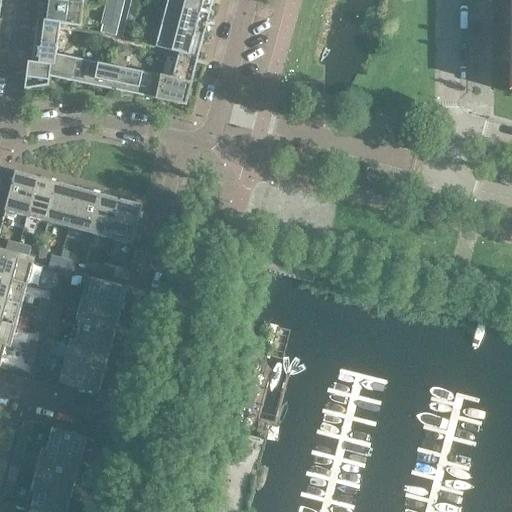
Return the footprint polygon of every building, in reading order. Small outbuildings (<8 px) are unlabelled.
[(80,27),(83,4),(50,0),(39,0),(37,20),(60,23),(60,24),(80,27)] [(121,12),(124,0),(116,0),(114,10),(121,12)] [(134,18),(138,1),(133,0),(130,0),(127,16),(134,18)] [(209,15),(212,0),(167,0),(167,4),(209,15)] [(203,36),(209,15),(167,4),(161,25),(203,36)] [(117,29),(121,12),(114,10),(110,27),(117,29)] [(130,34),(134,18),(127,16),(123,32),(130,34)] [(54,65),(56,54),(60,24),(60,23),(37,20),(31,62),(54,65)] [(115,36),(117,29),(110,27),(102,25),(100,32),(115,36)] [(191,84),(196,64),(203,36),(161,25),(155,47),(178,53),(177,59),(171,79),(162,77),(157,100),(185,105),(191,85),(190,84),(191,84)] [(115,91),(124,49),(116,47),(112,66),(78,59),(73,82),(115,91)] [(162,77),(150,74),(128,70),(132,51),(124,49),(115,91),(157,100),(162,77)] [(73,82),(78,59),(56,54),(54,65),(31,62),(31,63),(28,62),(24,90),(48,86),(49,77),(73,82)] [(26,218),(37,178),(15,172),(4,212),(26,218)] [(47,223),(57,184),(37,178),(26,218),(47,223)] [(68,229),(78,189),(57,184),(47,223),(68,229)] [(89,234),(99,195),(78,189),(68,229),(89,234)] [(110,240),(120,200),(99,195),(89,234),(110,240)] [(110,240),(131,246),(133,241),(138,242),(141,231),(136,230),(142,206),(120,200),(110,240)] [(5,249),(17,252),(19,244),(7,241),(5,249)] [(17,252),(28,255),(30,248),(19,244),(17,252)] [(0,277),(26,285),(32,263),(0,254),(0,277)] [(49,264),(60,267),(62,259),(51,256),(49,264)] [(60,267),(72,270),(74,262),(62,259),(60,267)] [(47,272),(58,275),(60,267),(49,264),(47,272)] [(89,271),(100,274),(102,267),(91,264),(89,271)] [(58,275),(70,278),(72,270),(60,267),(58,275)] [(100,274),(112,277),(114,270),(102,267),(100,274)] [(0,300),(21,306),(26,285),(0,277),(0,300)] [(120,310),(126,288),(87,277),(81,299),(120,310)] [(45,312),(48,301),(41,299),(37,310),(45,312)] [(80,321),(115,331),(120,310),(81,299),(75,320),(80,321)] [(0,322),(15,327),(21,306),(0,300),(0,322)] [(59,316),(62,304),(54,302),(51,314),(59,316)] [(42,324),(45,312),(37,310),(34,322),(42,324)] [(56,327),(59,316),(51,314),(48,325),(56,327)] [(109,352),(115,331),(80,321),(74,342),(109,352)] [(10,349),(15,327),(0,322),(0,344),(5,346),(5,347),(10,349)] [(34,354),(37,342),(29,340),(26,352),(34,354)] [(104,373),(109,352),(74,342),(70,341),(64,362),(104,373)] [(48,358),(51,346),(43,344),(40,356),(48,358)] [(31,366),(34,354),(26,352),(23,364),(31,366)] [(45,369),(48,358),(40,356),(37,367),(45,369)] [(98,394),(104,373),(64,362),(58,384),(98,394)] [(6,427),(3,439),(11,441),(14,429),(6,427)] [(46,449),(46,450),(81,459),(81,457),(84,455),(85,451),(84,447),(87,437),(52,428),(46,449)] [(20,431),(17,442),(25,444),(28,433),(20,431)] [(3,439),(0,450),(8,452),(11,441),(3,439)] [(17,442),(14,454),(22,456),(25,444),(17,442)] [(36,470),(75,480),(81,459),(46,450),(46,449),(41,448),(36,470)] [(30,491),(70,501),(75,480),(36,470),(30,491)] [(9,473),(6,484),(14,486),(17,475),(9,473)] [(6,484),(3,496),(10,498),(14,486),(6,484)] [(26,511),(68,511),(69,511),(71,507),(69,503),(70,501),(30,491),(25,511),(26,511)]
